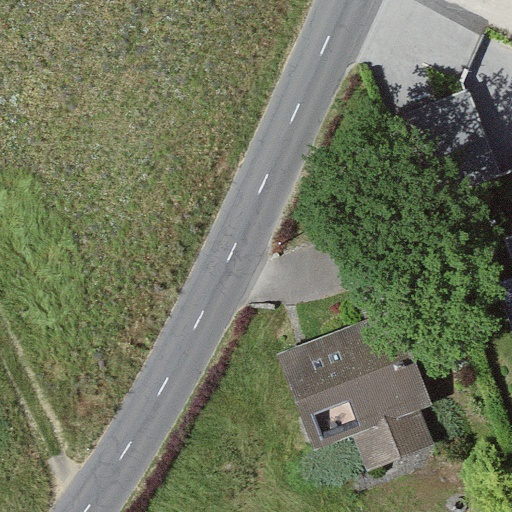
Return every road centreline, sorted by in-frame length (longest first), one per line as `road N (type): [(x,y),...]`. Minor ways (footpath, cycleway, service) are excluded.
road 1 (tertiary): [(86,511),(190,349),(347,0)]
road 2 (track): [(88,509),(0,335)]
